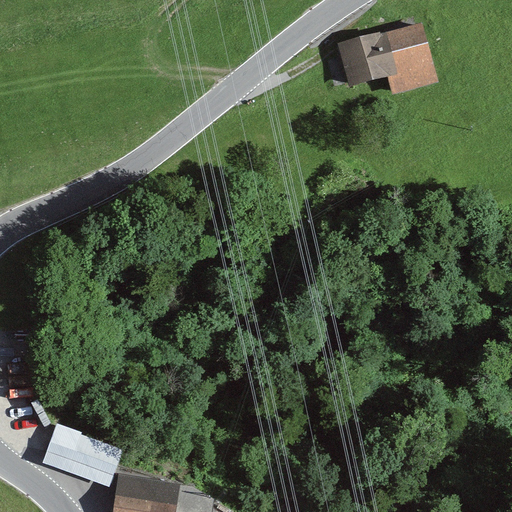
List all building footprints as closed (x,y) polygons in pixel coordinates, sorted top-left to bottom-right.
[(423,20),(382,31),(393,71),(398,92),(440,81),(423,20)] [(382,31),(340,42),(351,83),(393,71),(382,31)] [(50,326),(0,329),(0,370),(1,385),(53,382),(50,326)] [(59,423),(45,461),(110,484),(124,447),(59,423)] [(175,511),(180,483),(119,474),(113,511),(175,511)] [(192,483),(180,483),(175,511),(212,511),(215,496),(192,483)]
